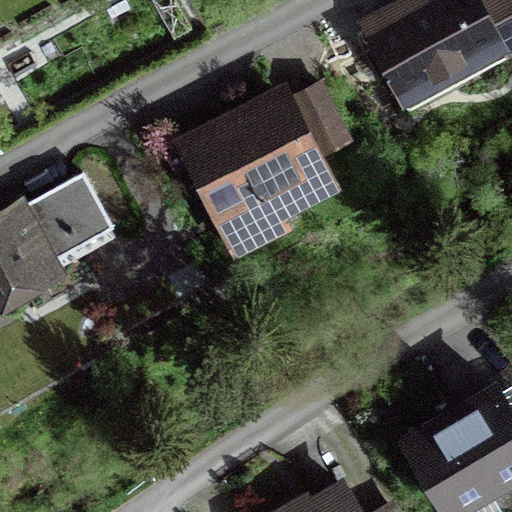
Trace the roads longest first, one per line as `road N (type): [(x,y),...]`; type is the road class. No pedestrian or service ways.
road 1 (residential): [(511,295),(361,367),(144,511)]
road 2 (residential): [(0,176),(318,0)]
